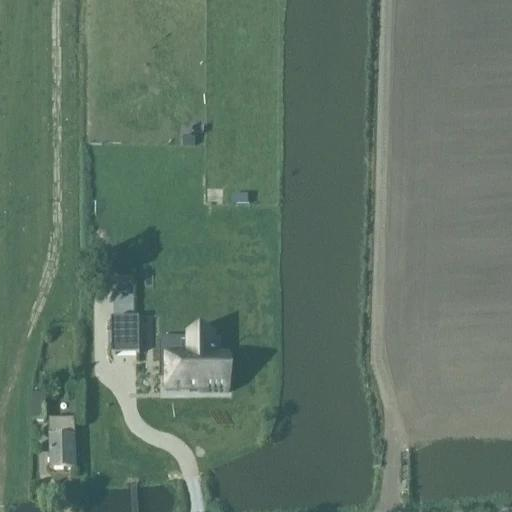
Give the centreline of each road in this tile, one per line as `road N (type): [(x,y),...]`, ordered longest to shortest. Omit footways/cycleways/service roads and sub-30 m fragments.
road 1 (track): [(392,511),(391,409),(376,361),(386,0)]
road 2 (track): [(55,0),(54,248),(0,393)]
